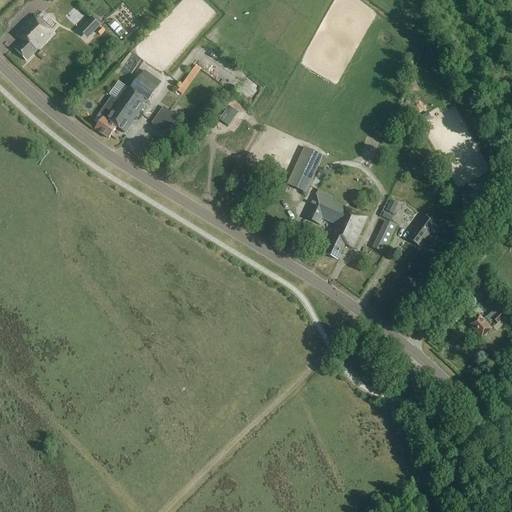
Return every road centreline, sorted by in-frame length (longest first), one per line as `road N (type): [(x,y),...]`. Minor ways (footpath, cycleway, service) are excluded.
road 1 (tertiary): [(409,349),(96,147),(0,64)]
road 2 (track): [(164,511),(363,313)]
road 3 (unclassified): [(409,349),(511,217)]
road 4 (tertiary): [(511,446),(409,349)]
